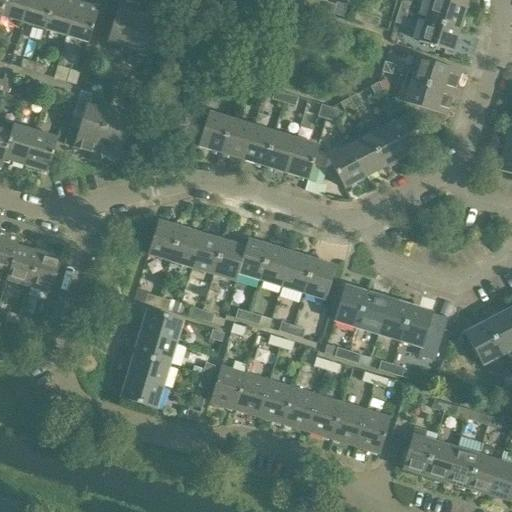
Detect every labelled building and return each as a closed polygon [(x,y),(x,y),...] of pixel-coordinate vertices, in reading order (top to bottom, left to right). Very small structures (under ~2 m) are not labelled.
[(23,25),(29,0),(6,0),(1,18),(23,25)] [(45,31),(53,0),(29,0),(23,25),(45,31)] [(67,38),(77,3),(66,0),(53,0),(45,31),(67,38)] [(107,43),(153,57),(166,14),(149,9),(151,2),(144,0),(139,0),(138,5),(120,0),(113,24),(110,33),(107,43)] [(323,12),(325,3),(315,0),(312,0),(310,8),(323,12)] [(407,14),(411,2),(404,0),(401,0),(398,11),(407,14)] [(459,30),(466,9),(436,0),(431,0),(425,20),(459,30)] [(436,0),(466,9),(468,0),(436,0)] [(88,44),(99,10),(77,3),(67,38),(88,44)] [(334,15),(336,6),(325,3),(323,12),(334,15)] [(404,26),(407,14),(398,11),(394,23),(404,26)] [(365,24),(368,16),(357,12),(354,21),(365,24)] [(378,28),(381,20),(368,16),(365,24),(378,28)] [(453,52),(459,30),(425,20),(418,42),(453,52)] [(104,21),(101,31),(110,33),(113,24),(104,21)] [(98,40),(107,43),(110,33),(101,31),(98,40)] [(447,116),(452,100),(458,102),(461,91),(455,89),(460,72),(418,58),(404,104),(418,108),(428,111),(437,114),(447,116)] [(20,69),(31,72),(34,63),(23,59),(20,69)] [(392,75),(394,65),(385,62),(382,72),(392,75)] [(34,63),(31,72),(43,76),(46,66),(34,63)] [(106,73),(116,76),(120,66),(110,63),(106,73)] [(116,76),(126,79),(130,69),(120,66),(116,76)] [(76,86),(80,74),(70,71),(67,83),(76,86)] [(94,86),(97,76),(87,73),(84,83),(94,86)] [(10,90),(13,78),(4,75),(2,81),(1,87),(10,90)] [(241,91),(244,82),(230,78),(227,87),(241,91)] [(140,94),(143,84),(133,81),(130,91),(140,94)] [(251,94),(254,85),(244,82),(241,91),(251,94)] [(375,99),(383,95),(377,84),(369,88),(375,99)] [(36,85),(34,94),(46,98),(49,89),(36,85)] [(57,102),(60,92),(49,89),(46,98),(57,102)] [(284,105),(287,96),(274,92),(272,101),(284,105)] [(119,162),(132,119),(88,106),(91,97),(82,94),(81,96),(76,113),(84,115),(80,129),(71,127),(65,145),(74,148),(91,153),(89,160),(101,164),(103,157),(119,162)] [(296,108),(298,99),(287,96),(284,105),(296,108)] [(354,111),(361,107),(355,96),(349,99),(354,111)] [(345,116),(354,111),(349,99),(339,105),(345,116)] [(322,106),(318,118),(327,120),(330,108),(322,106)] [(336,123),(339,111),(330,108),(327,120),(336,123)] [(428,111),(418,108),(415,117),(425,120),(428,111)] [(437,114),(428,111),(425,120),(434,123),(437,114)] [(222,154),(232,120),(210,113),(200,147),(222,154)] [(447,116),(437,114),(434,123),(444,126),(447,116)] [(405,157),(425,147),(409,115),(388,126),(405,157)] [(244,161),(254,127),(232,120),(222,154),(244,161)] [(25,167),(35,132),(13,125),(10,133),(4,160),(25,167)] [(385,168),(405,157),(388,126),(368,137),(385,168)] [(265,167),(276,133),(254,127),(244,161),(265,167)] [(0,167),(1,168),(4,160),(10,133),(0,130),(0,167)] [(47,173),(58,139),(35,132),(25,167),(47,173)] [(287,174),(297,140),(276,133),(265,167),(287,174)] [(364,179),(385,168),(368,137),(348,147),(364,179)] [(313,167),(320,147),(297,140),(287,174),(309,181),(313,167)] [(344,190),(364,179),(348,147),(327,158),(344,190)] [(511,174),(511,150),(504,148),(497,170),(511,174)] [(325,171),(313,167),(309,181),(321,184),(325,171)] [(172,263),(182,229),(160,222),(149,256),(172,263)] [(193,269),(204,236),(182,229),(172,263),(193,269)] [(0,269),(10,273),(18,247),(20,239),(0,232),(0,269)] [(215,276),(225,242),(204,236),(193,269),(215,276)] [(236,283),(239,274),(249,241),(249,240),(246,249),(225,242),(215,276),(236,283)] [(260,281),(271,247),(249,241),(239,274),(260,281)] [(29,288),(39,253),(18,247),(10,273),(7,281),(29,288)] [(282,288),(293,254),(271,247),(260,281),(282,288)] [(51,295),(62,260),(39,253),(29,288),(51,295)] [(304,295),(314,261),(293,254),(282,288),(304,295)] [(326,301),(336,268),(314,261),(304,295),(326,301)] [(357,328),(368,294),(345,287),(335,322),(357,328)] [(379,335),(389,301),(368,294),(357,328),(379,335)] [(158,307),(160,298),(148,295),(146,304),(158,307)] [(167,310),(170,301),(160,298),(158,307),(167,310)] [(401,341),(411,307),(389,301),(379,335),(401,341)] [(435,362),(445,330),(430,326),(433,314),(411,307),(401,341),(422,348),(419,357),(435,362)] [(201,321),(204,312),(191,308),(188,317),(201,321)] [(247,323),(250,314),(237,310),(235,319),(247,323)] [(176,344),(182,322),(182,321),(148,311),(142,333),(176,344)] [(211,324),(214,315),(204,312),(201,321),(211,324)] [(18,325),(20,316),(9,313),(7,321),(18,325)] [(503,355),(511,349),(511,325),(505,313),(485,323),(503,355)] [(258,326),(260,317),(250,314),(247,323),(258,326)] [(29,328),(31,319),(20,316),(18,325),(29,328)] [(291,335),(294,326),(281,323),(278,332),(291,335)] [(482,366),(503,355),(485,323),(465,334),(482,366)] [(242,338),(245,328),(233,324),(230,334),(242,338)] [(302,339),(304,330),(294,326),(291,335),(302,339)] [(221,343),(224,334),(212,330),(209,339),(221,343)] [(169,365),(176,344),(142,333),(135,355),(169,365)] [(280,348),(283,339),(270,336),(267,344),(280,348)] [(291,352),(294,343),(283,339),(280,348),(291,352)] [(348,361),(350,353),(326,345),(323,354),(348,361)] [(357,364),(359,355),(350,353),(348,361),(357,364)] [(163,387),(169,365),(135,355),(129,377),(163,387)] [(326,370),(329,362),(316,358),(313,366),(326,370)] [(391,374),(393,366),(380,361),(377,370),(391,374)] [(337,374),(339,365),(329,362),(326,370),(337,374)] [(211,378),(214,367),(215,366),(205,363),(202,375),(211,378)] [(235,410),(246,374),(221,366),(210,402),(235,410)] [(401,378),(403,369),(393,366),(391,374),(401,378)] [(374,385),(377,376),(364,372),(361,382),(374,385)] [(259,417),(270,381),(246,374),(235,410),(259,417)] [(207,390),(211,378),(202,375),(198,387),(207,390)] [(385,389),(388,379),(377,376),(374,385),(385,389)] [(156,409),(163,387),(129,377),(122,399),(156,409)] [(283,425),(294,388),(270,381),(259,417),(283,425)] [(307,432),(318,396),(294,388),(283,425),(307,432)] [(331,440),(342,403),(318,396),(307,432),(331,440)] [(201,409),(204,400),(195,397),(192,406),(201,409)] [(443,413),(446,404),(434,400),(431,409),(443,413)] [(355,447),(366,411),(342,403),(331,440),(355,447)] [(455,417),(458,407),(446,404),(443,413),(455,417)] [(186,418),(198,422),(200,414),(188,410),(186,418)] [(380,454),(391,418),(366,411),(355,447),(380,454)] [(487,426),(489,418),(478,414),(476,423),(487,426)] [(499,430),(501,421),(489,418),(487,426),(499,430)] [(426,438),(428,431),(416,427),(403,469),(424,475),(435,441),(426,438)] [(445,482),(467,489),(478,454),(481,444),(459,437),(456,447),(445,482)] [(445,482),(456,447),(435,441),(424,475),(445,482)] [(490,458),(493,448),(482,444),(479,454),(478,454),(467,489),(489,495),(500,461),(490,458)] [(511,502),(511,464),(500,461),(489,495),(511,502)]
